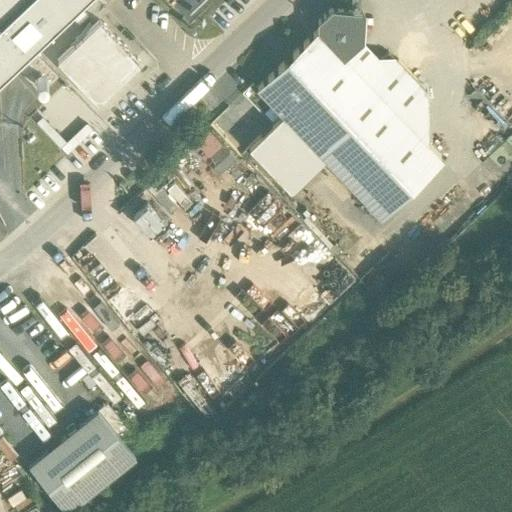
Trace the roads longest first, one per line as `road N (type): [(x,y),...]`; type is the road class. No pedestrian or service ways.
road 1 (tertiary): [(0,262),(279,0)]
road 2 (track): [(227,511),(511,335)]
